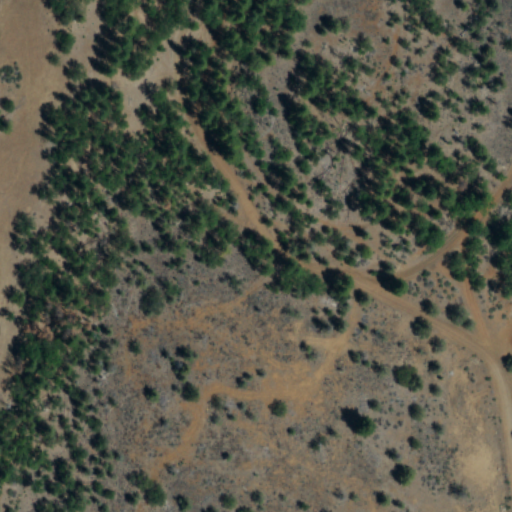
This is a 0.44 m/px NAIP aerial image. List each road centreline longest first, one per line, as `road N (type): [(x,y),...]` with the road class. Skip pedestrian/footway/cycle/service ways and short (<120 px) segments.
road 1 (residential): [(511,373),(247,209),(187,112),(165,0)]
road 2 (residential): [(511,511),(485,350)]
